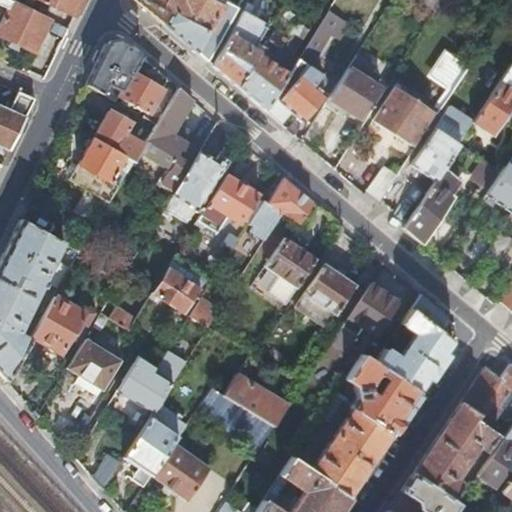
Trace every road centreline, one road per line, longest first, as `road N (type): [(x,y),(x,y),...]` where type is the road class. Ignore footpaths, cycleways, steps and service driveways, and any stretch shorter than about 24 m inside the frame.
road 1 (residential): [(489,331),(103,1)]
road 2 (residential): [(366,511),(489,331)]
road 3 (residential): [(0,407),(94,511)]
road 4 (residential): [(56,96),(0,212)]
